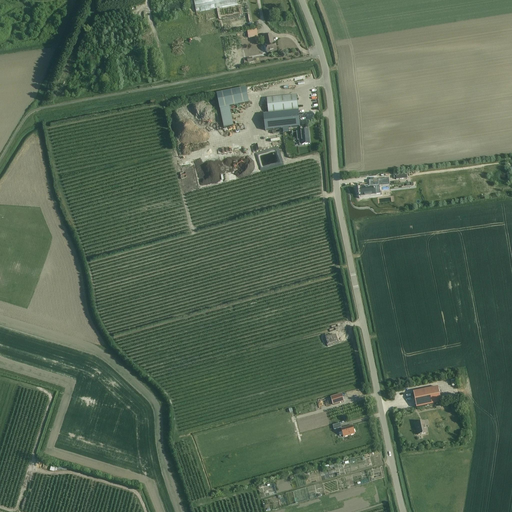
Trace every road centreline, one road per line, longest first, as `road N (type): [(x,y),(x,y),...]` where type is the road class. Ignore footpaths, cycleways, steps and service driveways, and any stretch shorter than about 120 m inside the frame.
road 1 (unclassified): [(403,511),(335,183),(327,81),(301,0)]
road 2 (track): [(146,511),(131,489),(31,467)]
